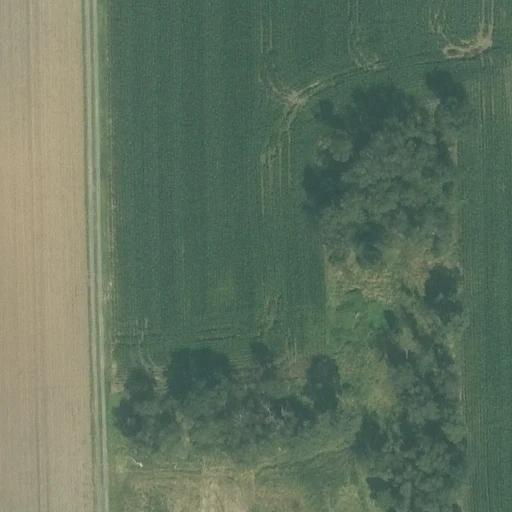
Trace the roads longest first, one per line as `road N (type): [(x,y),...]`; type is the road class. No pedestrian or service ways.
road 1 (track): [(96,0),(103,511)]
road 2 (track): [(102,446),(202,475),(387,434),(454,439)]
